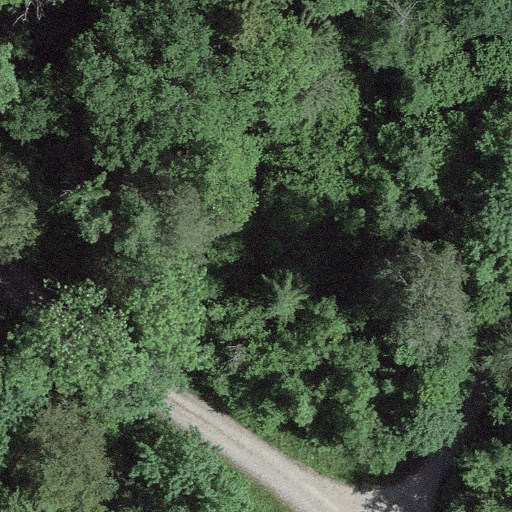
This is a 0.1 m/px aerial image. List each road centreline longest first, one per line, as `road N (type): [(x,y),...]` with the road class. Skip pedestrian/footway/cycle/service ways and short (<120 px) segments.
road 1 (track): [(0,241),(28,281),(129,370),(286,464),(348,511)]
road 2 (track): [(405,511),(455,431),(511,309)]
